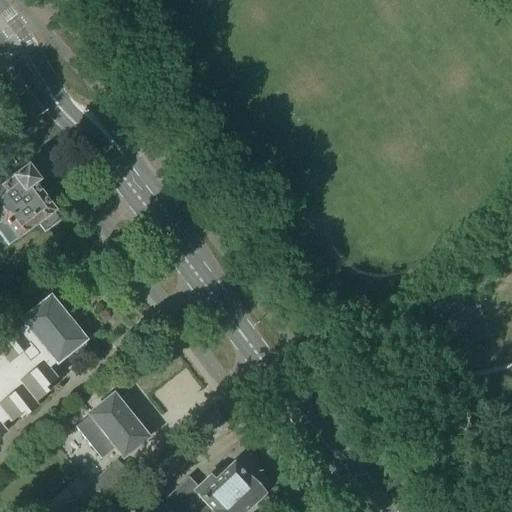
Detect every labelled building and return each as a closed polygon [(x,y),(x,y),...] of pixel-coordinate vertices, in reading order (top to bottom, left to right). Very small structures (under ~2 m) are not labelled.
[(43,235),(58,223),(53,216),(55,214),(34,187),(38,185),(25,167),(8,180),(8,181),(0,187),(0,239),(7,248),(14,242),(15,244),(37,227),(43,235)] [(84,341),(50,298),(22,321),(25,325),(18,330),(17,329),(0,342),(0,438),(7,433),(4,429),(22,414),(26,418),(39,407),(36,404),(48,394),(45,390),(57,380),(49,370),(84,341)] [(121,461),(146,440),(112,397),(87,417),(97,430),(95,432),(98,436),(97,437),(104,446),(105,445),(109,449),(111,448),(121,461)] [(88,487),(105,504),(132,478),(116,461),(88,487)] [(246,479),(231,464),(212,482),(207,477),(195,488),(186,479),(157,506),(163,511),(247,511),(264,497),(259,492),(262,490),(253,480),(251,482),(247,478),(246,479)]
